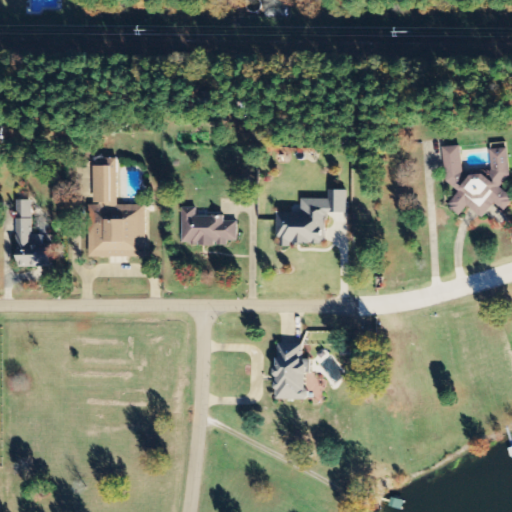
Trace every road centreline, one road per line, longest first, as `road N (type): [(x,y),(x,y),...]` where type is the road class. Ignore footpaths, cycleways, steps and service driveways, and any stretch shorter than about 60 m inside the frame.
road 1 (residential): [(0,307),(358,307),(511,273)]
road 2 (residential): [(190,511),(205,306)]
